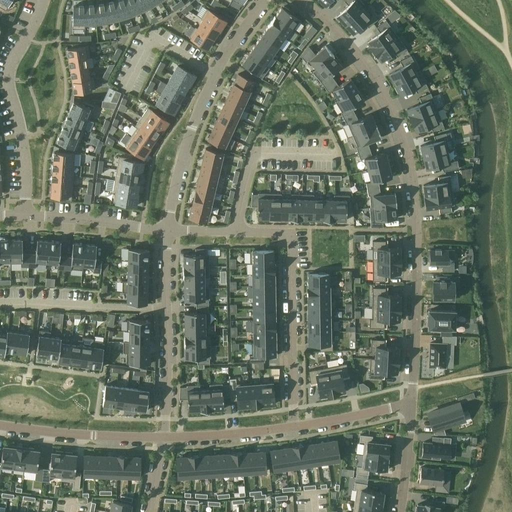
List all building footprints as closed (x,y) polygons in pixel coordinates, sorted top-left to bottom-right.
[(0,0),(0,7),(5,10),(11,0),(0,0)] [(130,18),(123,0),(118,0),(113,2),(119,21),(130,18)] [(123,0),(130,18),(141,14),(134,0),(123,0)] [(134,0),(141,14),(151,9),(146,0),(134,0)] [(161,3),(159,0),(146,0),(151,9),(161,3)] [(345,25),(365,6),(359,0),(344,0),(344,1),(348,5),(337,16),(345,25)] [(119,21),(113,2),(104,4),(107,24),(119,21)] [(107,24),(104,4),(94,5),(96,26),(107,24)] [(96,26),(94,5),(84,6),(84,29),(85,29),(85,27),(96,26)] [(84,29),(84,6),(73,6),(72,29),(84,29)] [(282,8),(282,7),(275,16),(274,17),(293,30),(300,20),(288,12),(289,10),(286,8),(283,6),(282,8)] [(370,17),(363,9),(365,6),(345,25),(353,33),(364,23),(368,28),(377,19),(373,14),(370,17)] [(399,8),(390,15),(394,21),(404,14),(399,8)] [(201,18),(220,30),(226,21),(207,9),(201,18)] [(293,30),(274,17),(271,20),(268,26),(287,39),(293,30)] [(220,30),(201,18),(200,19),(202,20),(197,29),(195,27),(195,28),(213,39),(215,35),(216,36),(218,34),(220,30)] [(374,52),(397,35),(386,21),(376,28),(380,33),(367,42),(370,46),(370,47),(374,52)] [(287,39),(268,26),(267,26),(268,27),(262,35),(278,47),(284,38),(286,40),(287,39)] [(213,39),(195,28),(189,37),(207,49),(208,47),(209,48),(211,44),(210,43),(213,39)] [(313,34),(309,32),(307,32),(303,37),(308,41),(313,34)] [(278,47),(262,35),(255,45),(271,57),(278,47)] [(397,35),(374,52),(377,57),(378,56),(381,61),(394,52),(397,57),(407,50),(397,35)] [(269,68),(265,65),(271,57),(255,45),(248,54),(269,69),(269,68)] [(67,49),(69,60),(90,57),(88,46),(67,49)] [(301,57),(306,62),(308,60),(316,69),(312,72),(313,73),(333,55),(325,46),(315,54),(309,47),(301,57)] [(298,54),(293,50),(289,55),(291,56),(294,59),(298,54)] [(241,64),(262,78),(269,69),(248,54),(241,64)] [(313,73),(321,82),(324,87),(334,80),(330,74),(341,65),(339,63),(340,62),(336,56),(335,57),(333,56),(334,56),(333,55),(313,73)] [(389,74),(395,85),(420,71),(420,70),(416,73),(411,63),(414,62),(410,55),(400,61),(403,67),(389,74)] [(69,60),(71,71),(88,68),(86,58),(90,58),(90,57),(69,60)] [(178,65),(172,75),(190,85),(195,75),(178,65)] [(88,68),(71,71),(72,82),(93,78),(89,79),(88,68)] [(422,75),(420,71),(395,85),(400,95),(414,88),(417,93),(428,87),(425,82),(426,81),(422,75)] [(233,84),(250,91),(254,81),(238,74),(233,84)] [(167,84),(183,94),(186,90),(187,90),(190,85),(172,75),(167,84)] [(93,78),(72,82),(74,93),(95,90),(93,78)] [(324,87),(328,92),(332,90),(338,100),(335,102),(357,89),(351,78),(338,86),(334,80),(324,87)] [(167,84),(161,94),(179,104),(182,98),(181,98),(183,94),(167,84)] [(245,101),(250,91),(233,84),(229,93),(245,101)] [(351,107),(364,100),(357,89),(335,102),(342,112),(341,113),(344,119),(355,113),(351,107)] [(115,91),(110,102),(117,103),(121,93),(115,91)] [(245,101),(229,93),(225,102),(241,110),(245,101)] [(430,93),(419,97),(421,103),(407,109),(409,114),(408,114),(411,120),(437,110),(430,93)] [(173,114),(179,104),(161,94),(156,104),(173,114)] [(73,101),(69,112),(89,119),(94,106),(83,102),(81,104),(73,101)] [(221,112),(237,119),(241,110),(225,102),(221,112)] [(127,107),(124,105),(120,104),(118,110),(124,112),(127,107)] [(141,117),(162,131),(168,122),(148,108),(141,117)] [(437,110),(411,120),(413,126),(414,126),(416,131),(430,126),(432,131),(444,127),(437,110)] [(69,112),(65,122),(85,129),(89,119),(69,112)] [(216,121),(233,128),(237,119),(221,112),(216,121)] [(352,136),(376,126),(376,125),(371,114),(358,120),(355,113),(344,119),(347,125),(348,124),(352,136)] [(162,131),(141,117),(135,126),(155,139),(157,135),(158,136),(162,131)] [(228,138),(233,128),(216,121),(212,130),(228,138)] [(85,129),(65,122),(65,123),(61,132),(80,139),(85,129)] [(155,139),(135,126),(137,128),(131,136),(149,149),(153,144),(152,143),(155,139)] [(357,147),(356,147),(358,153),(370,150),(367,143),(381,137),(376,126),(352,136),(357,147)] [(208,140),(224,147),(228,138),(212,130),(208,140)] [(61,132),(57,142),(76,150),(80,139),(61,132)] [(444,141),(447,140),(446,133),(434,136),(435,142),(420,146),(423,157),(447,151),(444,141)] [(112,147),(114,141),(107,136),(104,144),(112,147)] [(149,149),(131,136),(124,145),(143,158),(149,149)] [(220,163),(223,152),(205,148),(203,159),(220,163)] [(370,150),(358,153),(360,159),(365,158),(368,170),(389,165),(386,153),(372,156),(370,150)] [(441,165),(443,171),(459,168),(457,160),(449,162),(447,151),(423,157),(426,169),(441,165)] [(53,164),(74,165),(75,154),(54,152),(53,164)] [(116,169),(141,174),(143,162),(129,160),(129,158),(118,156),(116,169)] [(220,163),(203,159),(201,168),(218,173),(220,163)] [(53,164),(52,174),(73,176),(74,165),(53,164)] [(367,189),(379,187),(378,181),(392,177),(389,165),(368,170),(371,182),(366,183),(367,189)] [(218,173),(201,168),(198,178),(216,182),(218,173)] [(470,169),(470,168),(460,170),(462,178),(469,177),(472,176),(470,169)] [(115,180),(138,184),(139,180),(140,180),(141,174),(116,169),(115,180)] [(51,185),(72,187),(73,176),(52,174),(51,185)] [(439,183),(423,185),(425,196),(424,196),(424,197),(452,193),(450,175),(438,177),(439,183)] [(198,178),(196,188),(213,192),(216,182),(198,178)] [(137,189),(138,184),(115,180),(113,191),(137,195),(138,189),(137,189)] [(72,187),(51,185),(50,197),(59,197),(59,199),(71,200),(72,187)] [(379,188),(379,187),(367,189),(368,196),(369,195),(370,207),(369,207),(369,208),(396,206),(395,193),(380,194),(379,188)] [(211,202),(213,192),(196,188),(193,198),(211,202)] [(113,191),(115,192),(113,202),(136,206),(137,195),(113,191)] [(251,194),(251,206),(257,207),(257,218),(269,219),(270,194),(258,193),(258,194),(251,194)] [(451,212),(451,206),(454,205),(452,193),(424,197),(426,209),(439,207),(439,213),(451,212)] [(270,194),(269,219),(280,219),(280,194),(270,194)] [(281,196),(281,194),(280,194),(280,219),(290,219),(290,220),(291,220),(291,194),(291,196),(281,196)] [(301,220),(302,194),(291,194),(291,220),(301,220)] [(302,220),(302,219),(312,220),(313,195),(302,194),(301,220),(302,220)] [(323,220),(324,197),(313,197),(313,195),(312,220),(322,220),(323,220)] [(324,197),(323,220),(334,221),(334,195),(334,200),(324,200),(324,197)] [(334,220),(346,220),(346,208),(349,208),(349,195),(334,195),(334,221),(334,220)] [(193,198),(191,208),(209,212),(211,202),(193,198)] [(396,206),(369,208),(370,220),(370,227),(383,227),(383,219),(397,218),(396,206)] [(191,208),(189,219),(206,223),(209,212),(191,208)] [(0,263),(10,263),(10,239),(8,239),(5,239),(0,239),(0,263)] [(28,267),(29,254),(22,254),(22,239),(10,239),(10,263),(20,263),(22,263),(21,267),(28,267)] [(29,254),(28,267),(36,267),(36,264),(47,265),(49,241),(37,240),(36,255),(29,254)] [(58,269),(64,270),(65,257),(59,257),(61,242),(54,241),(51,241),(49,241),(47,265),(58,266),(58,269)] [(372,260),(400,260),(400,248),(385,248),(385,241),(372,241),(372,260)] [(71,258),(65,257),(64,270),(71,270),(71,269),(82,270),(84,244),(82,244),(82,243),(79,243),(73,243),(71,258)] [(84,244),(82,270),(83,270),(83,268),(94,269),(93,272),(100,273),(101,260),(95,260),(96,245),(84,244)] [(183,255),(183,266),(183,267),(209,266),(209,255),(207,255),(207,248),(195,249),(195,255),(183,255)] [(128,260),(148,260),(148,258),(149,255),(148,255),(148,249),(128,249),(128,260)] [(250,251),(250,263),(274,263),(273,250),(250,251)] [(453,250),(428,250),(428,258),(429,258),(429,264),(442,264),(442,271),(453,271),(453,250)] [(148,260),(128,260),(128,271),(148,271),(148,260)] [(400,273),(400,260),(372,260),(372,281),(385,281),(385,273),(400,273)] [(250,263),(250,264),(252,264),(253,275),(263,275),(274,274),(274,263),(250,263)] [(209,266),(183,267),(183,272),(183,278),(209,277),(209,266)] [(122,281),(147,282),(148,271),(128,271),(127,281),(122,281)] [(274,286),(274,274),(263,275),(253,275),(253,286),(274,286)] [(307,274),(308,287),(331,286),(331,274),(307,274)] [(209,278),(209,277),(183,278),(184,278),(184,288),(209,288),(204,288),(204,278),(209,278)] [(453,298),(453,297),(458,297),(458,277),(453,277),(444,277),(444,280),(439,280),(439,282),(433,282),(433,298),(453,298)] [(147,282),(122,281),(122,292),(147,293),(147,282)] [(253,297),(274,297),(274,286),(253,286),(253,297)] [(308,287),(308,298),(331,298),(331,286),(308,287)] [(208,306),(208,300),(209,300),(209,288),(184,288),(184,300),(196,300),(196,306),(208,306)] [(372,288),(372,307),(399,308),(400,295),(385,295),(385,288),(372,288)] [(127,303),(147,304),(147,293),(122,292),(127,293),(127,303)] [(274,297),(253,297),(253,309),(274,309),(274,297)] [(331,298),(308,298),(308,309),(332,309),(332,308),(329,309),(329,298),(331,298)] [(210,312),(208,312),(208,306),(196,306),(196,313),(184,313),(184,325),(210,324),(210,312)] [(399,320),(399,308),(372,307),(372,319),(369,319),(369,328),(384,328),(385,320),(399,320)] [(253,309),(253,320),(251,320),(275,320),(274,309),(253,309)] [(308,309),(308,321),(332,320),(332,309),(308,309)] [(427,314),(427,324),(428,324),(428,328),(456,329),(456,311),(428,310),(428,314),(427,314)] [(127,331),(149,331),(149,329),(150,329),(150,326),(149,326),(149,320),(127,320),(127,326),(127,331)] [(275,320),(251,320),(251,332),(275,331),(275,326),(275,320)] [(308,321),(308,332),(332,332),(332,320),(308,321)] [(184,335),(184,336),(208,335),(207,325),(210,325),(210,324),(184,325),(185,335),(184,335)] [(15,352),(18,333),(7,331),(4,355),(5,351),(10,352),(13,353),(13,352),(15,352)] [(149,337),(149,331),(127,331),(127,332),(129,332),(129,342),(123,342),(149,342),(149,337)] [(275,343),(275,331),(251,332),(254,332),(254,343),(251,343),(275,343)] [(332,342),(332,332),(308,332),(309,345),(319,345),(320,351),(332,351),(332,342)] [(18,333),(15,352),(27,354),(29,334),(18,333)] [(36,355),(47,357),(50,337),(39,335),(36,355)] [(208,336),(208,335),(184,336),(184,346),(210,346),(210,345),(205,345),(205,336),(208,336)] [(429,343),(428,367),(445,368),(446,344),(455,345),(456,337),(442,336),(442,344),(429,343)] [(50,337),(47,357),(49,357),(52,358),(52,357),(58,358),(57,362),(60,338),(50,337)] [(60,338),(57,362),(68,364),(71,339),(71,341),(61,340),(61,338),(60,338)] [(73,364),(79,365),(82,340),(71,339),(68,364),(70,364),(73,365),(73,364)] [(370,358),(370,359),(397,360),(398,348),(384,347),(384,340),(371,339),(371,347),(376,347),(375,358),(370,358)] [(82,340),(79,365),(89,366),(93,342),(92,342),(92,344),(82,343),(83,340),(82,340)] [(104,343),(93,342),(89,366),(92,367),(95,368),(95,367),(101,368),(104,343)] [(149,353),(149,348),(149,342),(123,342),(123,353),(149,353)] [(265,362),(264,355),(275,355),(275,343),(251,343),(252,355),(249,355),(249,363),(265,362)] [(209,358),(210,358),(210,346),(184,346),(184,347),(185,347),(185,358),(197,358),(197,364),(209,364),(209,358)] [(149,353),(123,353),(126,353),(126,364),(149,364),(149,353)] [(397,373),(397,360),(370,359),(369,378),(382,379),(382,372),(397,373)] [(346,364),(327,367),(332,394),(345,392),(342,377),(348,376),(346,364)] [(332,394),(327,367),(308,371),(311,383),(317,382),(320,396),(332,394)] [(272,381),(259,382),(261,405),(274,404),(272,381)] [(261,405),(259,382),(248,383),(250,406),(261,405)] [(223,397),(230,396),(229,384),(222,385),(222,383),(210,384),(211,410),(212,410),(223,409),(223,397)] [(229,384),(230,396),(230,397),(237,396),(238,407),(250,406),(248,383),(229,384)] [(199,385),(198,385),(200,411),(211,410),(210,384),(209,384),(210,389),(199,390),(199,385)] [(116,387),(105,385),(102,405),(108,406),(111,407),(111,406),(113,406),(116,387)] [(199,411),(200,411),(198,385),(187,385),(187,387),(180,387),(179,399),(187,399),(188,411),(199,410),(199,411)] [(124,408),(127,388),(116,387),(113,406),(119,407),(119,408),(124,408)] [(129,409),(135,409),(138,389),(127,388),(124,408),(129,409)] [(138,389),(135,409),(146,411),(149,391),(138,389)] [(434,430),(434,434),(445,434),(443,427),(464,420),(458,403),(434,411),(434,430)] [(364,446),(363,454),(388,457),(388,456),(389,444),(374,443),(372,442),(372,436),(360,435),(359,442),(364,442),(364,446)] [(423,442),(422,456),(448,458),(451,437),(443,437),(443,444),(423,442)] [(336,440),(325,442),(328,462),(339,460),(336,440)] [(325,442),(314,444),(317,463),(328,462),(325,442)] [(314,444),(303,446),(306,465),(317,463),(314,444)] [(13,470),(16,446),(9,445),(8,447),(3,446),(1,462),(0,462),(0,474),(0,475),(1,468),(13,470)] [(303,445),(292,446),(293,447),(296,467),(306,465),(303,446),(303,445)] [(13,468),(21,469),(24,469),(23,471),(24,471),(27,448),(26,448),(26,449),(25,449),(22,449),(22,447),(16,446),(13,470),(13,468)] [(293,447),(282,449),(285,468),(296,467),(293,447)] [(41,481),(42,481),(43,469),(37,468),(39,451),(34,450),(34,449),(27,448),(24,471),(36,473),(35,480),(41,481)] [(282,449),(270,451),(273,470),(285,468),(282,449)] [(43,469),(42,481),(49,482),(50,477),(61,478),(61,480),(61,481),(64,452),(56,451),(56,453),(51,452),(50,469),(43,469)] [(72,453),(64,452),(61,481),(73,482),(72,489),(79,490),(81,472),(75,472),(76,455),(72,455),(72,453)] [(242,452),(231,453),(231,454),(232,474),(243,473),(242,453),(242,452)] [(264,452),(253,453),(254,472),(266,471),(264,452)] [(253,453),(242,453),(243,473),(254,472),(253,453)] [(231,454),(220,455),(222,475),(232,474),(231,454)] [(388,459),(388,457),(363,454),(361,467),(357,466),(356,473),(368,474),(369,468),(386,470),(387,466),(389,466),(389,459),(388,459)] [(96,456),(84,455),(83,475),(95,476),(96,456)] [(199,455),(188,456),(188,457),(189,477),(200,476),(199,456),(199,455)] [(220,455),(210,456),(211,475),(222,475),(220,455)] [(107,456),(96,456),(95,476),(106,476),(107,456)] [(117,457),(107,456),(106,476),(117,476),(117,457)] [(128,456),(117,456),(117,457),(117,476),(127,477),(128,457),(128,456)] [(210,456),(199,456),(200,476),(211,475),(210,456)] [(140,457),(128,457),(127,477),(139,477),(140,457)] [(188,457),(176,458),(177,478),(189,477),(188,457)] [(420,467),(419,482),(435,484),(435,491),(440,491),(444,492),(445,485),(448,485),(449,470),(443,469),(420,467)] [(354,502),(383,506),(384,498),(383,498),(383,493),(366,490),(367,484),(355,482),(354,489),(356,489),(354,502)] [(440,511),(441,507),(443,507),(444,502),(432,500),(432,505),(431,505),(427,504),(425,504),(425,505),(417,504),(417,507),(416,507),(415,511),(440,511)] [(129,511),(131,505),(112,501),(110,511),(129,511)] [(382,511),(383,506),(354,502),(352,511),(382,511)]
